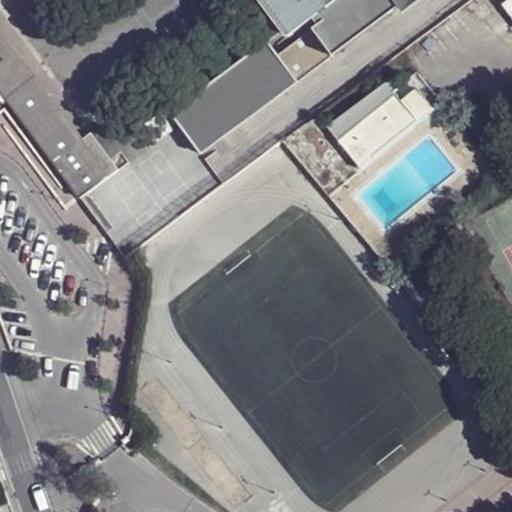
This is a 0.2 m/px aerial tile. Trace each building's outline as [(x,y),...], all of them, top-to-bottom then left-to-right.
[(399,3),(396,0),(348,0),(318,22),(279,51),(267,39),(170,112),(201,153),(299,80),(298,79),(399,3)] [(265,0),(291,33),(314,15),(320,11),(311,0),(265,0)] [(314,15),(318,22),(348,0),(311,0),(320,11),(314,15)] [(511,16),(511,0),(508,0),(503,5),(511,16)] [(0,29),(0,91),(11,106),(53,161),(82,137),(0,29)] [(338,143),(361,170),(419,123),(397,95),(338,143)] [(82,137),(53,161),(81,198),(119,169),(110,158),(121,150),(101,123),(82,137)] [(359,236),(367,229),(355,214),(346,221),(359,236)]
